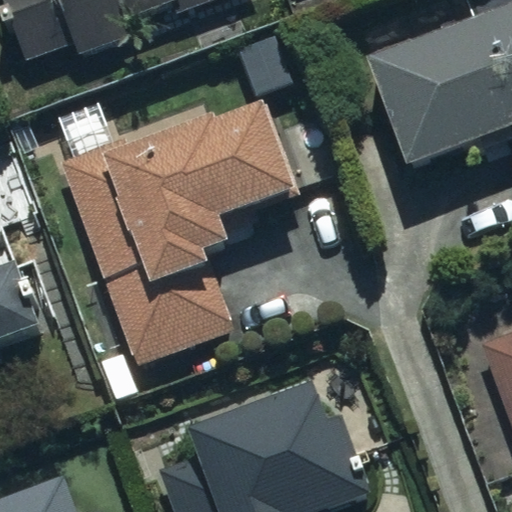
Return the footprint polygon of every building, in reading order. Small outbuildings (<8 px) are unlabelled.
[(11,0),(41,72),(212,0),(11,0)] [(511,8),(376,57),(418,174),(510,141),(511,145),(511,8)] [(223,107),(59,169),(137,375),(247,333),(220,262),(251,250),(242,225),(314,197),(277,101),(228,119),(223,107)] [(0,352),(50,333),(24,264),(2,273),(0,267),(0,352)] [(511,334),(477,345),(511,457),(511,334)] [(339,379),(205,426),(216,459),(171,475),(183,511),(350,511),(382,501),(339,379)] [(0,511),(105,511),(92,474),(0,507),(0,511)]
